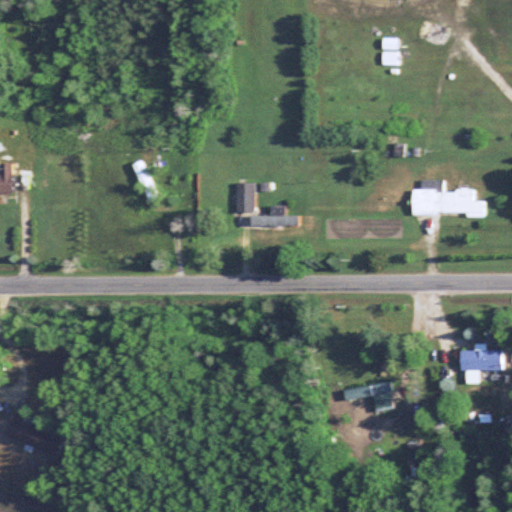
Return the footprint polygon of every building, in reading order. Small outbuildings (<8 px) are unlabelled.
[(400,66),(400,38),(381,38),(381,66),(400,66)] [(131,163),(147,203),(157,198),(141,159),(131,163)] [(0,193),(11,194),(11,163),(0,162),(0,193)] [(483,213),(483,201),(472,201),(472,189),(444,190),(444,181),(420,182),(420,189),(410,189),(411,215),(483,213)] [(254,211),(254,182),(236,182),(236,211),(254,211)] [(285,206),(269,206),(269,215),(249,214),(249,226),(299,226),(299,215),(285,215),(285,206)] [(459,351),(459,370),(501,370),(501,351),(459,351)] [(394,409),(389,382),(343,390),(345,400),(370,396),(373,413),(394,409)] [(50,434),(11,417),(3,435),(42,452),(50,434)]
